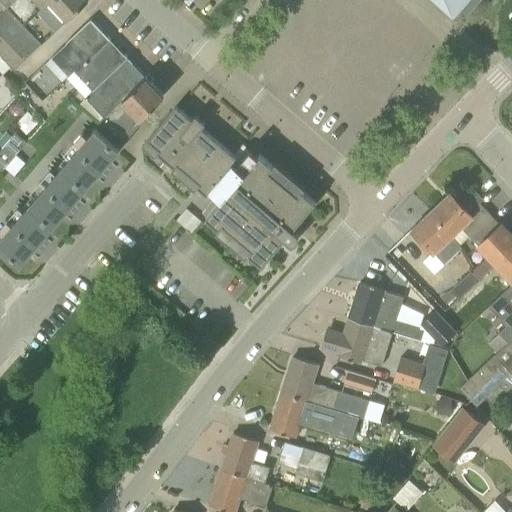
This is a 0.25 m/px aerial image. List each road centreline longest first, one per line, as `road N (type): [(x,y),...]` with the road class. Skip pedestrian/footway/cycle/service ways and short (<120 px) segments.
road 1 (residential): [(113,511),(249,342),(383,199)]
road 2 (residential): [(383,199),(140,0)]
road 3 (residential): [(21,303),(146,171)]
